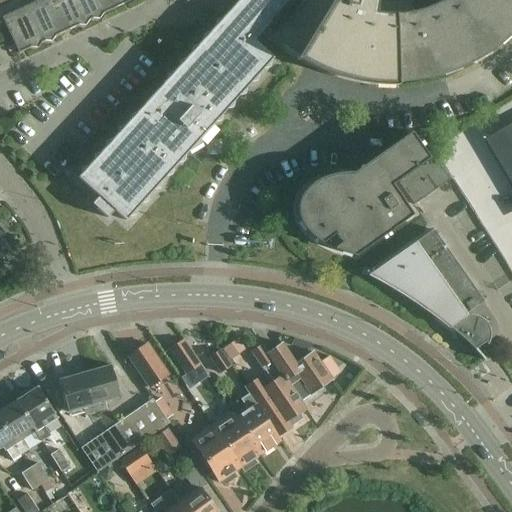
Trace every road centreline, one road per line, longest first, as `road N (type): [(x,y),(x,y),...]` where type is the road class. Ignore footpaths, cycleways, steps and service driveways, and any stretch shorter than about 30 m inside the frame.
road 1 (secondary): [(474,433),(393,354),(337,322),(212,298)]
road 2 (unknown): [(511,102),(463,131),(457,143),(511,251)]
road 3 (residential): [(308,463),(381,454),(386,424),(362,415),(343,420)]
road 4 (secondary): [(212,298),(73,311)]
road 5 (residential): [(62,282),(30,208),(0,173)]
